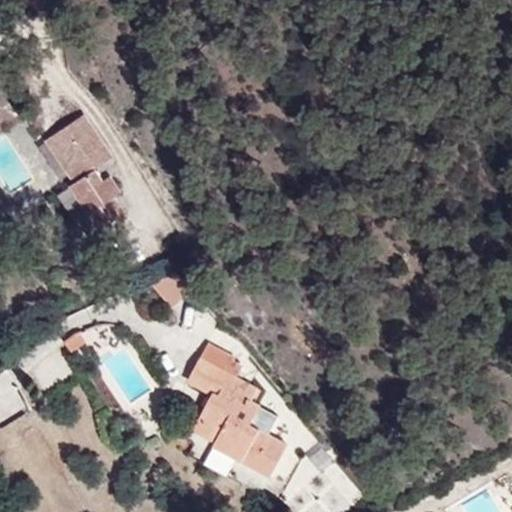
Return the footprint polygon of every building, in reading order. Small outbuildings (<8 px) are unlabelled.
[(111,156),(88,114),(42,144),(87,214),(78,220),(88,235),(123,213),(113,198),(120,194),(111,179),(103,184),(93,168),(111,156)] [(175,273),(156,286),(169,306),(188,294),(175,273)] [(65,353),(84,342),(75,328),(58,339),(65,353)] [(258,392),(238,378),(244,370),(231,361),(234,355),(211,342),(186,380),(209,394),(200,409),(226,426),(212,447),(268,481),(287,453),(250,428),(262,408),(251,401),(258,392)] [(214,444),(226,426),(200,409),(188,427),(214,444)] [(291,511),(342,511),(362,491),(316,447),(272,493),(291,511)]
